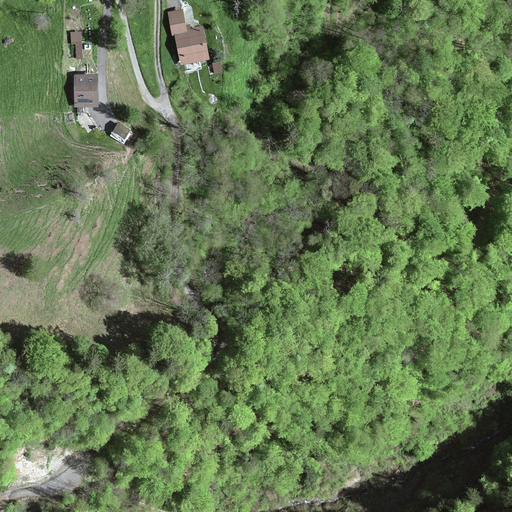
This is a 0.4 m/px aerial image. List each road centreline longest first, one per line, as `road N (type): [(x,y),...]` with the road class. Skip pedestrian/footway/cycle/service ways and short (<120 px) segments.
road 1 (track): [(0,498),(52,485),(190,379),(221,345),(217,321),(189,293),(176,254),(179,148),(161,100)]
road 2 (unclassified): [(119,0),(145,93),(155,102),(165,92)]
